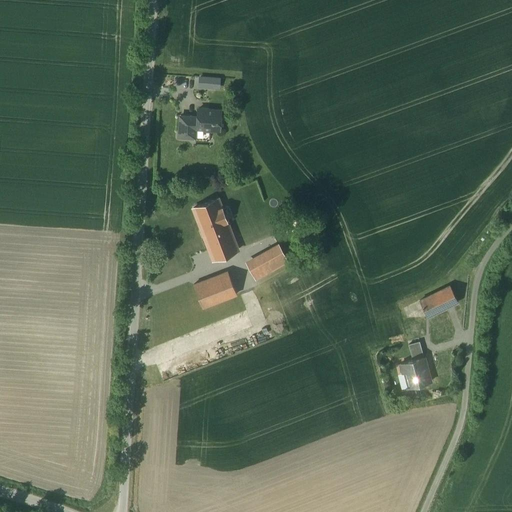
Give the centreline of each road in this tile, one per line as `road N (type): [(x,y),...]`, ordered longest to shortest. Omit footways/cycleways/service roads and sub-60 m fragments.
road 1 (unclassified): [(121,511),(152,0)]
road 2 (unclassified): [(423,511),(463,407),(476,280),(511,222)]
